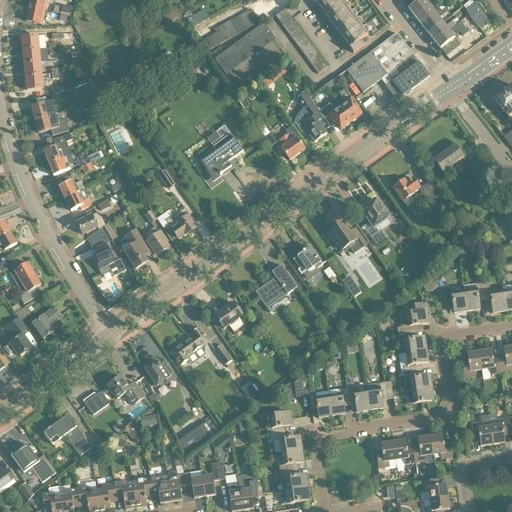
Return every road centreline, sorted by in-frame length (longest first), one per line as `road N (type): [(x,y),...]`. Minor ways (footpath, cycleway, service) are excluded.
road 1 (tertiary): [(108,335),(391,129)]
road 2 (residential): [(324,509),(324,441),(448,407),(445,339),(511,326)]
road 3 (residential): [(108,335),(41,223),(0,105)]
road 4 (tertiary): [(0,414),(108,335)]
